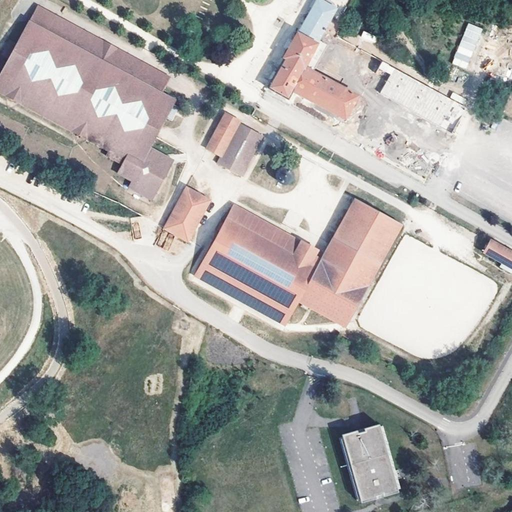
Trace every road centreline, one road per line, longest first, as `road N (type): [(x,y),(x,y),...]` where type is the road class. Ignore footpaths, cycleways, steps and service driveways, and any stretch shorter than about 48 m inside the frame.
road 1 (residential): [(511,365),(485,415),(455,428),(359,377),(263,348),(166,279)]
road 2 (residential): [(260,100),(511,241)]
road 3 (track): [(427,194),(474,109),(410,42),(395,0)]
road 4 (track): [(239,88),(82,0)]
road 5 (track): [(260,100),(239,88),(264,39),(243,0)]
